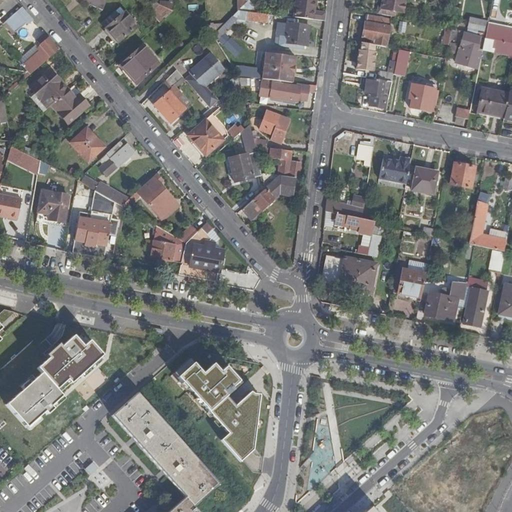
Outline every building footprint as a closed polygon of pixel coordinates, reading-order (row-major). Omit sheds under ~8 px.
[(83,0),(84,1),(84,3),(102,10),(106,0),(76,0),(77,0),(76,0),(83,0)] [(236,0),(237,12),(248,1),(249,0),(236,0)] [(325,21),(326,13),(315,11),(315,0),(297,0),(295,18),(325,21)] [(378,5),(376,14),(395,17),(396,11),(403,12),(405,0),(382,0),(382,6),(378,5)] [(0,26),(5,22),(22,8),(16,1),(0,14),(0,26)] [(248,1),(237,12),(268,15),(272,16),(273,11),(255,9),(248,1)] [(174,11),(173,3),(160,2),(160,5),(174,11)] [(33,21),(22,8),(5,22),(14,33),(26,23),(27,25),(33,21)] [(107,28),(125,13),(120,8),(103,24),(107,28)] [(268,15),(237,12),(230,19),(236,19),(267,23),(268,15)] [(138,27),(125,13),(107,28),(106,29),(107,30),(118,42),(118,43),(138,27)] [(375,41),(374,46),(387,48),(390,28),(391,20),(368,15),(366,16),(362,39),(375,41)] [(484,32),(486,22),(469,18),(467,28),(484,32)] [(236,19),(230,19),(213,35),(216,39),(236,19)] [(284,43),(303,47),(306,47),(309,27),(287,23),(285,38),(284,43)] [(495,29),(487,28),(487,32),(485,38),(493,40),(495,29)] [(107,30),(105,32),(115,44),(118,42),(107,30)] [(481,37),(473,35),(472,36),(464,33),(455,63),(479,69),(481,60),(482,55),(477,53),(481,37)] [(30,75),(59,50),(45,34),(36,42),(43,49),(22,67),(28,73),(30,75)] [(302,50),(303,47),(284,43),(285,38),(280,38),(279,47),(302,50)] [(511,43),(493,40),(485,38),(483,50),(487,50),(511,55),(511,57),(511,60),(511,43)] [(136,84),(159,65),(142,46),(121,65),(136,84)] [(403,77),(409,52),(398,50),(396,63),(394,69),(393,75),(403,77)] [(373,72),(375,53),(359,51),(356,70),(373,72)] [(185,81),(210,108),(219,101),(213,95),(211,97),(203,88),(206,86),(224,69),(210,54),(189,73),(191,75),(185,81)] [(262,80),(292,83),(293,74),(294,73),(295,67),(294,66),(295,57),(266,54),(262,80)] [(176,70),(165,81),(171,88),(182,78),(176,70)] [(29,97),(43,112),(51,106),(65,93),(59,86),(63,83),(59,78),(57,80),(50,72),(30,88),(34,93),(29,97)] [(379,72),(378,81),(392,82),(393,75),(387,74),(379,72)] [(231,81),(235,86),(240,82),(239,79),(239,77),(237,75),(231,81)] [(165,81),(162,84),(169,92),(171,95),(173,92),(179,98),(175,102),(183,111),(190,105),(175,88),(184,80),(182,78),(171,88),(165,81)] [(239,79),(240,82),(242,90),(260,90),(260,95),(297,102),(298,100),(306,101),(309,87),(297,85),(296,87),(261,81),(239,79)] [(378,81),(367,79),(365,94),(371,95),(369,106),(384,108),(385,99),(388,99),(392,82),(378,81)] [(69,90),(63,83),(59,86),(65,93),(69,90)] [(211,97),(213,95),(206,86),(203,88),(211,97)] [(88,107),(72,88),(69,90),(65,93),(51,106),(68,125),(88,107)] [(431,112),(435,94),(413,90),(410,108),(431,112)] [(505,115),(508,95),(482,90),(477,112),(491,115),(492,113),(505,115)] [(171,95),(169,92),(156,103),(161,109),(159,112),(170,123),(183,111),(175,102),(179,98),(173,92),(171,95)] [(469,120),(470,112),(457,109),(455,118),(469,120)] [(281,144),(290,120),(266,111),(259,130),(272,135),(271,140),(281,144)] [(222,142),(204,121),(187,136),(205,157),(222,142)] [(244,131),(243,132),(246,142),(253,140),(253,139),(250,126),(244,131)] [(228,134),(234,140),(243,132),(244,131),(241,127),(238,130),(236,127),(228,134)] [(104,148),(86,129),(71,144),(88,163),(104,148)] [(253,139),(253,140),(255,147),(265,148),(265,141),(253,139)] [(235,183),(262,177),(261,175),(257,156),(255,147),(253,140),(246,142),(249,155),(229,160),(235,183)] [(119,142),(100,161),(104,165),(100,169),(107,177),(134,153),(128,145),(125,148),(119,142)] [(29,156),(31,151),(22,146),(20,149),(18,148),(17,150),(29,156)] [(364,162),(371,163),(373,148),(359,146),(357,161),(364,162)] [(25,164),(29,156),(17,150),(11,147),(8,156),(25,164)] [(29,156),(36,160),(40,152),(33,147),(31,151),(29,156)] [(294,178),(298,179),(299,165),(290,164),(291,151),(265,148),(255,147),(257,156),(280,160),(278,177),(294,178)] [(379,179),(406,184),(410,165),(409,165),(410,160),(400,158),(399,163),(383,159),(379,179)] [(471,189),(475,167),(455,163),(450,185),(471,189)] [(433,195),(437,172),(417,168),(412,191),(433,195)] [(265,190),(241,211),(250,220),(279,195),(291,196),(294,178),(278,177),(261,175),(262,177),(265,190)] [(94,191),(122,207),(129,200),(100,184),(98,186),(84,177),(81,184),(94,191)] [(122,207),(126,210),(140,197),(151,209),(168,195),(157,183),(153,179),(137,193),(137,192),(129,200),(122,207)] [(63,224),(69,197),(42,191),(36,219),(63,224)] [(108,237),(115,238),(122,207),(94,191),(89,220),(78,218),(72,254),(103,261),(108,237)] [(0,194),(0,217),(16,220),(21,199),(0,194)] [(178,207),(168,195),(151,209),(162,221),(178,207)] [(327,200),(325,212),(331,213),(361,220),(365,198),(353,196),(352,201),(351,206),(346,205),(327,200)] [(477,204),(469,244),(476,246),(505,251),(507,241),(481,236),(486,215),(483,214),(485,206),(477,204)] [(366,234),(372,235),(375,222),(361,220),(331,213),(330,219),(334,220),(332,227),(342,229),(343,225),(359,229),(358,233),(366,235),(366,234)] [(181,264),(178,276),(254,291),(259,279),(248,266),(246,275),(220,269),(223,252),(222,252),(222,250),(214,248),(215,242),(209,241),(212,239),(206,233),(212,228),(207,222),(197,233),(186,244),(181,264)] [(150,258),(181,264),(186,244),(178,240),(157,227),(150,258)] [(178,240),(186,244),(197,233),(190,227),(178,240)] [(424,227),(423,234),(433,236),(434,229),(424,227)] [(501,271),(504,254),(492,252),(489,269),(501,271)] [(361,292),(367,262),(346,258),(341,289),(361,292)] [(377,264),(367,262),(361,292),(371,294),(377,264)] [(409,271),(426,275),(427,266),(410,263),(409,271)] [(397,294),(421,299),(426,275),(409,271),(402,270),(397,294)] [(457,302),(464,304),(468,287),(453,284),(450,298),(430,294),(426,315),(453,321),(457,302)] [(511,316),(511,286),(505,285),(499,314),(511,316)] [(481,328),(488,293),(472,289),(464,325),(481,328)] [(0,330),(2,329),(0,326),(0,325),(16,312),(4,309),(0,312),(0,330)] [(36,369),(40,375),(4,405),(30,431),(68,398),(64,392),(106,356),(92,339),(86,345),(76,334),(64,346),(61,343),(48,355),(51,357),(36,369)] [(219,440),(242,465),(254,453),(261,395),(255,393),(230,366),(224,366),(222,369),(217,364),(210,364),(203,370),(196,362),(190,362),(173,378),(225,435),(219,440)] [(187,499),(195,508),(220,486),(139,396),(115,418),(187,499)] [(395,415),(381,427),(388,434),(401,422),(395,415)] [(361,447),(367,453),(379,439),(373,433),(361,447)] [(93,462),(85,468),(89,475),(98,469),(93,462)] [(472,506),(477,508),(482,495),(477,492),(472,506)] [(171,511),(198,511),(195,508),(187,499),(171,511)]
